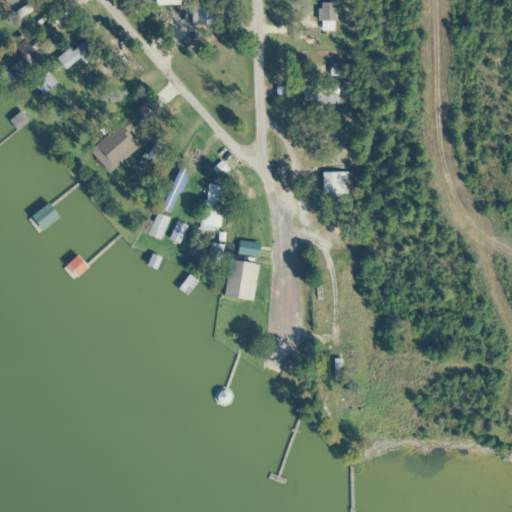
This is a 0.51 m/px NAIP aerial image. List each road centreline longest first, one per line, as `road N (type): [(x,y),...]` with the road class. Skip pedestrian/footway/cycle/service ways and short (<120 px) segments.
road 1 (residential): [(254,0),(498,335)]
road 2 (residential): [(205,135),(420,279)]
road 3 (residential): [(254,115),(205,135),(130,85),(79,0)]
